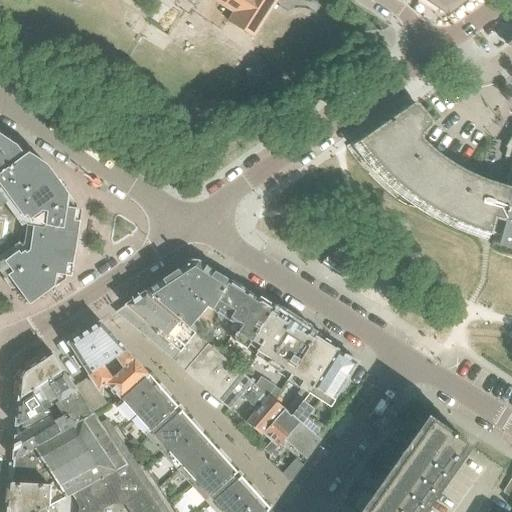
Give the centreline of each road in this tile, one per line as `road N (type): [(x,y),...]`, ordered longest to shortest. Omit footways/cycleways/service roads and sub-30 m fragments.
road 1 (residential): [(197,229),(461,45)]
road 2 (residential): [(299,511),(92,299)]
road 3 (residential): [(408,361),(197,229)]
road 4 (residential): [(197,229),(0,100)]
road 5 (residential): [(299,511),(408,361)]
road 6 (residential): [(92,299),(197,229)]
road 7 (residential): [(511,427),(408,361)]
